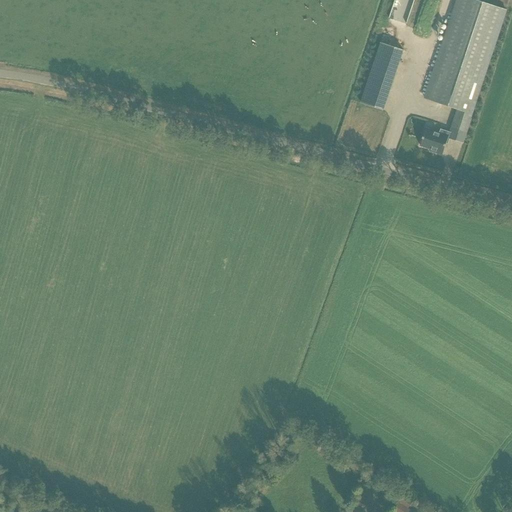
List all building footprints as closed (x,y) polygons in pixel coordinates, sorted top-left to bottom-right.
[(397,0),(391,21),(409,26),(416,0),(397,0)] [(506,10),(475,0),(457,0),(425,99),(457,110),(455,115),(461,117),(453,139),(439,134),(437,137),(428,134),(426,142),(422,141),(418,151),(433,156),(432,157),(441,160),(444,149),(446,149),(448,143),(462,147),(471,119),(470,119),(506,10)] [(360,103),(383,111),(386,101),(396,72),(403,51),(380,43),(360,103)] [(340,480),(333,491),(344,497),(350,486),(340,480)] [(408,508),(413,500),(404,495),(401,500),(398,499),(395,504),(398,505),(393,511),(408,511),(410,510),(408,508)]
